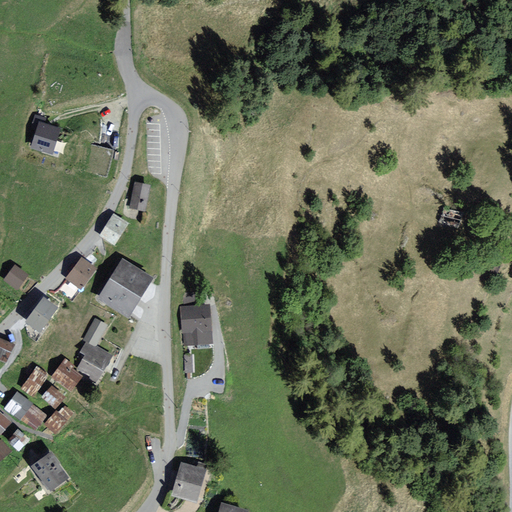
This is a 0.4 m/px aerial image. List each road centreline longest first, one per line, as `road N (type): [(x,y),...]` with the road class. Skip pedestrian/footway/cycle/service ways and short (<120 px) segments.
road 1 (unclassified): [(146,511),(167,466),(165,278),(176,141),(165,104),(140,99)]
road 2 (unclassified): [(140,99),(108,211),(0,332)]
